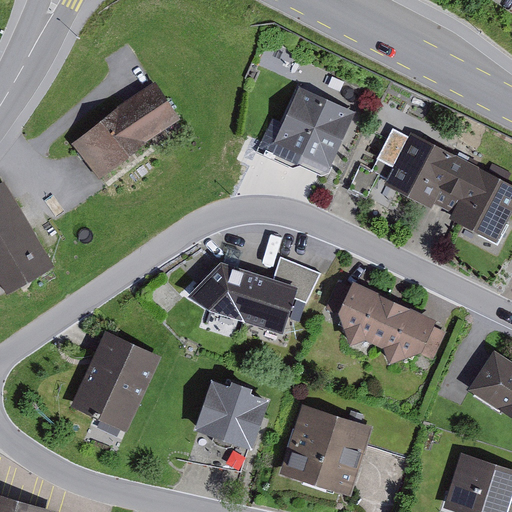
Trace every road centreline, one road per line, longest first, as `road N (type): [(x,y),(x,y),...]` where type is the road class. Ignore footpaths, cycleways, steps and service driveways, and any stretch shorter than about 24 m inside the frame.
road 1 (residential): [(0,361),(194,228),(246,211),(303,218),(511,317)]
road 2 (secondary): [(309,0),(511,104)]
road 3 (residential): [(0,432),(81,483),(207,511)]
